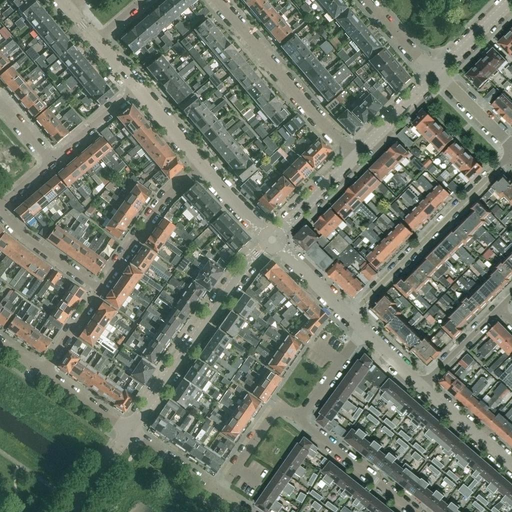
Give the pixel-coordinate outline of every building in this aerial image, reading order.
[(9,0),(16,8),(26,0),(9,0)] [(29,0),(18,10),(26,19),(40,8),(37,4),(37,2),(35,0),(29,0)] [(189,7),(182,0),(168,0),(168,1),(180,15),(186,10),(189,7)] [(182,0),(189,7),(192,11),(195,8),(192,4),(196,0),(182,0)] [(256,0),(248,7),(251,10),(250,11),(255,17),(270,4),(266,0),(256,0)] [(335,0),(315,0),(316,0),(324,10),(335,0)] [(342,0),(335,0),(324,10),(322,12),(330,22),(346,8),(345,6),(346,5),(342,0)] [(168,1),(159,9),(171,23),(180,15),(168,1)] [(270,4),(255,17),(260,23),(261,22),(264,25),(276,15),(280,12),(284,8),(282,9),(279,5),(274,9),(270,4)] [(209,12),(205,7),(196,15),(196,16),(199,19),(200,20),(209,12)] [(2,15),(5,19),(13,11),(10,8),(2,15)] [(40,8),(26,19),(34,28),(49,16),(45,12),(43,12),(40,8)] [(171,23),(159,9),(158,8),(149,16),(162,31),(171,23)] [(349,10),(348,9),(335,20),(341,27),(343,30),(357,19),(353,14),(353,13),(350,9),(349,10)] [(276,15),(264,25),(266,28),(265,29),(270,35),(284,23),(276,15)] [(36,38),(30,43),(24,48),(27,51),(29,49),(38,41),(41,39),(56,26),(52,22),(53,21),(49,16),(34,28),(40,35),(36,38)] [(162,31),(149,16),(149,17),(140,24),(152,39),(162,31)] [(196,16),(187,24),(191,28),(200,20),(199,19),(196,16)] [(317,16),(310,23),(313,27),(320,21),(317,16)] [(292,26),(295,30),(305,21),(303,17),(292,26)] [(211,24),(208,19),(195,30),(202,40),(216,28),(212,23),(211,24)] [(360,23),(357,19),(343,30),(346,33),(351,39),(352,40),(365,29),(364,27),(365,27),(361,23),(360,23)] [(22,22),(17,27),(20,30),(25,26),(22,22)] [(284,23),(270,35),(275,41),(276,40),(279,43),(291,33),(284,23)] [(152,39),(140,24),(135,29),(134,29),(131,32),(143,46),(143,47),(152,39)] [(59,31),(56,26),(41,39),(50,48),(65,35),(61,31),(59,31)] [(0,32),(6,40),(11,36),(4,27),(0,30),(0,32)] [(220,33),(216,28),(202,40),(210,48),(223,37),(219,33),(220,33)] [(366,30),(365,29),(352,40),(360,50),(374,39),(370,35),(371,33),(367,29),(366,30)] [(323,30),(319,34),(325,40),(329,37),(323,30)] [(167,31),(164,34),(169,39),(172,36),(167,31)] [(143,46),(131,32),(127,35),(122,40),(133,54),(138,50),(146,59),(141,63),(145,68),(154,60),(150,55),(143,47),(143,46)] [(295,36),(282,47),(281,47),(289,57),(312,37),(309,34),(304,38),(300,42),(295,36)] [(312,37),(289,57),(297,66),(310,54),(306,48),(319,37),(316,34),(312,37)] [(65,35),(50,48),(55,54),(40,67),(43,70),(58,58),(73,47),(68,41),(68,39),(65,35)] [(501,40),(498,44),(511,58),(511,57),(511,39),(507,35),(506,35),(504,36),(502,38),(501,40)] [(223,37),(210,48),(217,57),(231,45),(227,40),(226,41),(223,37)] [(188,52),(193,48),(193,47),(185,39),(180,43),(188,52)] [(361,50),(354,56),(349,60),(352,63),(364,53),(369,59),(381,48),(381,47),(382,46),(378,42),(377,43),(374,39),(360,50),(361,50)] [(0,57),(16,45),(12,41),(0,50),(0,57)] [(18,47),(16,45),(0,57),(0,71),(9,64),(5,59),(11,54),(11,53),(18,47)] [(235,50),(231,45),(217,57),(225,66),(238,55),(234,51),(235,50)] [(58,58),(59,60),(51,67),(54,70),(59,66),(62,63),(68,69),(83,56),(79,52),(77,52),(73,47),(58,58)] [(200,56),(193,48),(188,52),(195,61),(199,57),(200,56)] [(392,59),(384,49),(368,63),(377,73),(392,59)] [(492,49),(483,59),(497,73),(498,72),(497,71),(501,66),(505,70),(506,70),(511,75),(511,65),(509,68),(507,65),(507,64),(492,49)] [(154,60),(158,57),(159,56),(155,51),(150,55),(154,60)] [(310,54),(297,66),(304,75),(318,63),(310,54)] [(350,59),(346,54),(341,58),(345,63),(350,59)] [(0,78),(6,85),(18,75),(14,70),(24,62),(23,62),(28,58),(25,55),(0,76),(0,78)] [(241,59),(238,55),(225,66),(232,75),(246,63),(242,58),(241,59)] [(70,78),(64,83),(67,86),(90,67),(86,62),(86,60),(83,56),(68,69),(73,76),(70,78)] [(161,56),(147,68),(151,73),(150,74),(154,79),(169,66),(161,56)] [(207,66),(199,57),(195,61),(203,69),(207,66)] [(392,59),(377,73),(373,76),(378,82),(377,83),(377,84),(373,87),(372,86),(367,90),(371,94),(401,69),(392,59)] [(497,73),(483,59),(474,67),(488,80),(492,75),(494,76),(497,73)] [(331,78),(326,72),(312,84),(320,93),(348,70),(345,66),(340,60),(337,63),(340,66),(338,68),(340,70),(331,78)] [(180,72),(189,64),(186,61),(177,69),(180,72)] [(177,75),(163,87),(166,91),(165,92),(169,97),(184,84),(183,84),(186,82),(181,77),(195,65),(192,62),(189,65),(189,64),(180,72),(177,75)] [(246,63),(232,75),(239,83),(252,72),(249,68),(250,67),(246,63)] [(318,63),(304,75),(312,84),(326,72),(318,63)] [(169,66),(154,79),(158,83),(159,83),(163,87),(177,75),(169,66)] [(207,66),(203,69),(210,78),(214,74),(207,66)] [(219,80),(229,73),(224,66),(214,74),(219,80)] [(18,75),(6,85),(13,94),(41,70),(38,67),(22,80),(18,75)] [(67,86),(64,88),(59,92),(62,96),(78,82),(84,88),(99,75),(95,71),(93,71),(90,67),(67,86)] [(488,80),(474,67),(465,76),(479,90),(489,81),(488,80)] [(367,79),(362,73),(363,72),(360,69),(355,73),(363,82),(367,79)] [(410,80),(401,69),(371,94),(383,106),(388,102),(380,94),(385,90),(391,97),(403,86),(403,85),(410,80)] [(41,70),(13,94),(20,102),(32,91),(28,87),(44,73),(41,70)] [(348,70),(320,93),(328,102),(342,90),(338,86),(348,77),(352,81),(354,78),(354,77),(352,74),(348,70)] [(256,76),(252,72),(239,83),(247,92),(261,80),(257,76),(256,76)] [(99,75),(84,88),(92,97),(106,85),(102,81),(102,79),(99,75)] [(353,81),(364,93),(367,90),(357,78),(353,81)] [(264,85),(261,80),(247,92),(254,101),(267,90),(263,85),(264,85)] [(501,87),(504,90),(510,85),(506,81),(501,87)] [(32,91),(20,102),(27,110),(39,99),(53,87),(49,83),(35,95),(32,91)] [(201,86),(198,83),(192,87),(195,91),(201,86)] [(59,92),(64,88),(60,84),(56,88),(59,92)] [(184,84),(169,97),(173,101),(175,101),(178,105),(192,94),(184,84)] [(92,97),(89,100),(83,105),(86,108),(95,100),(100,107),(114,95),(113,94),(113,92),(111,90),(109,89),(106,85),(92,97)] [(58,93),(53,87),(39,99),(27,110),(34,118),(46,108),(44,105),(58,93)] [(487,104),(488,103),(499,92),(496,89),(495,90),(493,88),(482,99),(487,104)] [(267,90),(254,101),(262,110),(275,98),(271,93),(271,94),(267,90)] [(511,102),(503,94),(491,106),(490,107),(499,116),(511,104),(511,103),(511,102)] [(186,116),(201,104),(193,95),(179,107),(186,116)] [(378,109),(381,106),(370,95),(367,98),(363,95),(357,101),(373,117),(379,111),(378,109)] [(63,96),(58,100),(35,120),(42,128),(55,117),(52,113),(62,104),(66,108),(70,104),(63,96)] [(233,104),(237,100),(233,96),(228,99),(233,104)] [(280,103),(275,98),(262,110),(269,118),(282,107),(279,103),(280,103)] [(325,107),(329,113),(339,104),(335,99),(325,107)] [(210,113),(209,113),(195,125),(203,134),(217,122),(212,116),(227,104),(224,101),(222,102),(213,110),(210,113)] [(373,117),(357,101),(352,107),(355,110),(352,113),(363,124),(366,121),(367,122),(373,117)] [(201,104),(186,116),(187,117),(188,116),(195,125),(209,113),(202,104),(201,104)] [(511,104),(499,116),(508,125),(511,120),(511,104)] [(126,127),(139,115),(132,106),(118,118),(126,127)] [(282,107),(269,118),(277,127),(290,116),(289,115),(290,115),(286,110),(285,111),(282,107)] [(55,117),(42,128),(49,136),(71,118),(76,113),(73,110),(68,114),(59,122),(55,117)] [(353,137),(363,127),(347,110),(337,120),(352,135),(353,137)] [(418,119),(412,125),(421,134),(434,122),(422,110),(416,116),(418,117),(417,118),(418,119)] [(71,118),(49,136),(56,144),(69,134),(64,129),(73,122),(77,126),(83,122),(76,113),(71,118)] [(247,122),(252,118),(248,113),(243,117),(247,122)] [(139,115),(126,127),(121,131),(128,139),(147,124),(139,115)] [(297,115),(292,119),(284,126),(289,131),(288,132),(291,136),(292,135),(305,124),(297,115)] [(226,132),(211,144),(220,154),(234,142),(230,137),(244,124),(243,122),(239,122),(239,121),(226,132)] [(217,122),(203,134),(211,144),(226,132),(225,131),(217,122)] [(434,122),(421,134),(430,143),(442,130),(434,122)] [(154,132),(147,124),(128,139),(135,148),(154,132)] [(262,139),(267,135),(259,126),(255,130),(262,139)] [(408,129),(405,127),(395,136),(407,148),(412,143),(403,134),(408,129)] [(106,128),(100,133),(107,142),(113,137),(106,128)] [(245,132),(251,139),(255,137),(249,130),(245,132)] [(442,130),(430,143),(439,152),(452,140),(442,130)] [(154,132),(135,148),(128,154),(131,158),(143,148),(147,152),(161,141),(154,132)] [(113,137),(107,142),(110,145),(116,140),(120,137),(117,134),(113,137)] [(262,142),(265,146),(271,141),(267,137),(262,142)] [(112,150),(101,138),(94,144),(117,171),(120,168),(108,153),(112,150)] [(311,148),(311,147),(302,139),(298,143),(307,152),(302,156),(314,169),(315,168),(316,168),(319,165),(319,164),(323,160),(311,148)] [(319,139),(311,147),(311,148),(323,160),(327,156),(328,156),(331,153),(331,152),(331,151),(319,139)] [(258,140),(254,143),(261,151),(264,148),(258,140)] [(169,150),(161,141),(147,152),(155,161),(169,150)] [(234,142),(220,154),(227,163),(242,151),(244,149),(241,146),(239,148),(234,142)] [(464,151),(454,142),(443,154),(452,163),(464,151)] [(396,143),(387,152),(399,163),(408,154),(396,143)] [(117,171),(94,144),(86,150),(97,163),(101,159),(105,165),(106,164),(113,174),(117,171)] [(123,153),(119,147),(115,150),(120,156),(123,153)] [(284,159),(285,159),(288,156),(280,148),(277,152),(284,159)] [(97,163),(86,150),(79,156),(97,177),(100,174),(93,166),(97,163)] [(155,161),(151,164),(144,170),(142,171),(146,175),(158,164),(162,170),(176,158),(169,150),(155,161)] [(242,151),(227,163),(235,172),(234,173),(235,172),(249,161),(250,160),(242,151)] [(472,160),(464,151),(452,163),(461,172),(473,160),(472,160)] [(383,156),(378,161),(390,172),(399,163),(387,152),(386,153),(385,153),(382,155),(383,156)] [(312,170),(300,158),(297,155),(296,155),(294,155),(291,158),(291,160),(291,162),(289,164),(290,165),(304,179),(308,174),(309,175),(312,172),(312,171),(312,170)] [(97,177),(79,156),(72,163),(83,175),(86,172),(99,186),(102,183),(101,182),(97,177)] [(162,170),(169,179),(184,167),(176,158),(162,170)] [(425,169),(421,165),(414,158),(410,162),(421,173),(425,169)] [(425,169),(431,164),(432,163),(427,158),(421,165),(425,169)] [(473,160),(461,172),(460,172),(469,181),(482,169),(473,160)] [(144,170),(151,164),(148,161),(141,167),(144,170)] [(257,170),(249,161),(235,172),(234,173),(242,182),(257,170)] [(265,172),(271,166),(266,161),(260,167),(265,172)] [(371,168),(369,170),(381,181),(390,172),(378,161),(374,165),(373,164),(371,167),(371,168)] [(72,163),(65,169),(87,196),(91,193),(79,178),(83,175),(72,163)] [(431,164),(425,169),(431,175),(437,170),(431,164)] [(304,179),(290,165),(284,170),(286,172),(282,175),(295,188),(296,187),(297,187),(300,184),(300,183),(304,179)] [(87,196),(65,169),(57,175),(67,187),(72,184),(86,201),(89,199),(86,196),(87,196)] [(390,193),(368,171),(364,175),(363,174),(358,179),(372,192),(376,187),(379,190),(386,197),(390,193)] [(393,176),(400,183),(403,185),(407,182),(397,172),(393,176)] [(418,179),(420,180),(442,203),(449,196),(438,184),(434,188),(421,175),(418,179)] [(443,182),(444,180),(440,175),(436,179),(445,188),(447,186),(443,182)] [(102,183),(104,186),(112,180),(108,176),(101,182),(102,183)] [(400,183),(393,176),(390,179),(397,186),(400,183)] [(511,184),(511,185),(503,176),(488,191),(492,195),(494,192),(500,198),(502,196),(511,184)] [(48,182),(48,183),(47,184),(58,196),(66,189),(56,177),(52,180),(50,180),(48,182)] [(282,177),(274,186),(285,198),(289,194),(291,194),(293,192),(293,190),(294,189),(282,177)] [(277,206),(265,194),(249,179),(240,188),(251,199),(252,199),(256,203),(267,215),(277,206)] [(358,179),(349,188),(349,189),(362,202),(363,201),(372,192),(358,179)] [(442,203),(420,180),(417,183),(428,194),(424,198),(435,210),(442,203)] [(196,183),(195,184),(180,198),(186,203),(183,205),(187,209),(204,192),(197,184),(196,183)] [(42,187),(42,188),(39,191),(49,204),(50,204),(53,207),(52,208),(57,213),(60,210),(52,201),(58,196),(47,184),(46,184),(45,184),(42,187)] [(137,184),(131,193),(143,203),(144,203),(151,194),(137,184)] [(155,195),(159,190),(151,184),(148,188),(149,189),(148,189),(155,195)] [(511,184),(502,196),(511,205),(511,203),(511,202),(511,203),(511,202),(511,184)] [(285,198),(274,186),(265,194),(277,206),(278,205),(279,206),(282,203),(281,201),(285,198)] [(361,203),(362,202),(349,189),(339,199),(352,212),(355,214),(359,210),(367,217),(371,213),(361,203)] [(420,202),(417,199),(417,198),(408,189),(404,193),(428,217),(435,210),(424,198),(420,202)] [(49,204),(39,191),(31,198),(42,211),(46,207),(49,210),(52,208),(53,207),(50,204),(49,204)] [(204,192),(187,209),(186,209),(193,217),(191,219),(192,220),(195,217),(213,201),(204,192)] [(143,203),(131,193),(124,202),(137,211),(143,203)] [(428,217),(404,193),(400,197),(410,206),(411,205),(414,208),(410,212),(421,224),(428,217)] [(119,204),(122,200),(114,194),(111,198),(119,204)] [(31,198),(23,204),(34,217),(43,228),(47,232),(49,229),(45,223),(43,223),(41,220),(42,219),(42,217),(41,215),(38,214),(42,211),(31,198)] [(73,209),(80,214),(84,210),(74,198),(68,203),(73,209)] [(352,212),(339,199),(334,203),(335,204),(332,208),(344,220),(352,212)] [(221,210),(213,201),(195,217),(204,226),(221,210)] [(137,211),(124,202),(118,211),(118,210),(117,211),(131,221),(137,211)] [(376,215),(379,211),(370,202),(367,205),(376,215)] [(495,219),(477,202),(470,209),(473,212),(484,223),(492,232),(496,228),(491,223),(495,219)] [(511,209),(510,211),(510,212),(501,222),(504,225),(510,219),(511,217),(511,202),(511,203),(511,202),(511,209)] [(401,212),(397,208),(398,207),(394,203),(390,207),(414,231),(421,224),(410,212),(406,216),(401,212)] [(15,210),(15,211),(14,212),(25,225),(34,217),(23,204),(20,207),(19,207),(15,210)] [(497,218),(500,214),(503,212),(496,205),(490,211),(497,218)] [(91,206),(87,211),(92,215),(96,209),(91,206)] [(67,213),(76,220),(80,214),(73,209),(67,213)] [(342,222),(330,210),(329,210),(328,209),(321,217),(334,230),(349,245),(352,242),(337,227),(342,222)] [(131,221),(117,211),(111,220),(124,229),(131,221)] [(473,212),(466,219),(490,243),(494,240),(480,226),(484,223),(473,212)] [(60,217),(57,213),(51,218),(54,222),(60,217)] [(173,217),(167,213),(164,217),(173,223),(175,220),(172,218),(173,217)] [(232,221),(224,213),(208,227),(217,236),(232,221)] [(376,218),(371,213),(367,217),(372,222),(376,218)] [(382,214),(380,217),(404,241),(411,234),(400,223),(396,228),(382,214)] [(315,228),(312,231),(319,238),(322,235),(325,238),(334,230),(321,217),(313,224),(314,226),(313,227),(315,228)] [(404,241),(380,217),(377,220),(390,233),(386,237),(397,248),(404,241)] [(163,219),(157,227),(169,236),(172,232),(179,236),(179,237),(186,242),(183,246),(188,250),(193,244),(190,242),(183,233),(181,232),(175,227),(163,219)] [(351,227),(354,225),(352,224),(353,223),(349,219),(345,222),(350,226),(351,227)] [(466,219),(459,225),(470,237),(470,236),(474,233),(487,246),(490,243),(466,219)] [(124,229),(111,220),(104,229),(118,239),(125,230),(124,229)] [(232,221),(217,236),(225,245),(227,243),(241,230),(232,221)] [(74,232),(69,229),(57,247),(65,253),(84,226),(80,223),(74,232)] [(371,223),(364,230),(368,234),(390,255),(397,248),(386,237),(382,242),(376,236),(377,236),(372,230),(375,227),(371,223)] [(178,224),(175,227),(181,232),(184,228),(178,224)] [(459,225),(453,232),(464,243),(468,247),(475,241),(470,236),(470,237),(459,225)] [(88,228),(84,226),(65,253),(73,258),(85,241),(81,238),(88,228)] [(312,231),(307,226),(306,226),(305,227),(292,240),(304,251),(304,252),(305,253),(334,281),(346,269),(349,266),(359,256),(349,245),(334,230),(325,238),(322,235),(319,238),(312,231)] [(66,227),(63,232),(56,227),(47,240),(57,247),(69,229),(66,227)] [(169,236),(157,227),(151,236),(150,236),(163,245),(170,250),(179,256),(181,252),(166,241),(169,236)] [(47,232),(43,228),(40,233),(37,230),(36,232),(43,237),(47,232)] [(184,228),(181,232),(183,233),(190,242),(197,235),(193,230),(189,233),(184,228)] [(227,243),(225,245),(220,250),(223,254),(226,251),(227,252),(229,249),(235,255),(250,240),(241,230),(227,243)] [(364,230),(361,234),(371,244),(368,247),(369,248),(383,262),(390,255),(368,234),(364,230)] [(452,231),(445,238),(471,264),(471,263),(472,263),(473,261),(474,260),(460,246),(464,243),(453,232),(452,231)] [(2,252),(12,240),(4,234),(0,239),(0,255),(2,252)] [(150,236),(144,244),(167,261),(170,257),(160,249),(163,245),(150,236)] [(85,241),(73,258),(81,264),(98,239),(95,237),(90,245),(85,241)] [(99,237),(98,239),(81,264),(89,270),(98,257),(94,254),(104,240),(99,237)] [(362,241),(359,238),(352,245),(355,248),(362,241)] [(471,264),(445,238),(438,245),(450,257),(453,253),(467,267),(471,264)] [(511,251),(503,243),(499,239),(495,242),(497,244),(511,258),(511,251)] [(12,240),(2,252),(7,256),(3,261),(2,260),(0,263),(0,266),(2,268),(20,245),(12,240)] [(511,258),(497,244),(495,242),(489,249),(491,251),(493,249),(492,249),(494,247),(506,259),(503,262),(502,263),(511,272),(511,258)] [(2,268),(0,270),(0,277),(7,268),(8,269),(14,261),(18,264),(27,251),(20,245),(2,268)] [(450,257),(438,245),(431,252),(448,269),(452,274),(456,270),(446,261),(450,257)] [(156,256),(143,246),(137,255),(165,275),(169,278),(172,275),(152,261),(156,256)] [(365,251),(363,249),(359,253),(376,269),(383,262),(369,248),(365,251)] [(491,251),(489,249),(482,256),(485,259),(492,252),(491,251)] [(8,278),(5,281),(13,288),(19,280),(35,257),(27,251),(18,264),(23,268),(14,280),(8,278)] [(101,252),(98,257),(89,270),(97,276),(106,263),(102,260),(105,255),(101,252)] [(214,256),(213,256),(208,252),(205,256),(224,270),(227,265),(220,259),(220,260),(214,256)] [(448,269),(431,252),(423,259),(425,260),(436,271),(441,276),(448,269)] [(209,261),(205,267),(200,264),(199,264),(186,254),(184,258),(202,271),(216,281),(223,271),(209,261)] [(165,275),(137,255),(130,263),(143,273),(147,268),(167,282),(169,278),(165,275)] [(19,280),(13,288),(18,291),(27,279),(26,278),(30,273),(34,276),(43,263),(35,257),(19,280)] [(425,260),(418,267),(430,279),(429,278),(432,274),(447,289),(450,285),(441,276),(436,271),(425,260)] [(479,260),(475,263),(488,276),(501,288),(508,281),(507,280),(496,269),(492,273),(479,260)] [(271,261),(260,272),(262,274),(258,279),(260,280),(258,282),(258,283),(255,286),(258,289),(279,269),(271,261)] [(362,271),(368,264),(365,261),(358,267),(362,271)] [(473,261),(472,263),(473,265),(472,266),(486,281),(482,284),(494,295),(501,288),(488,276),(475,263),(473,261)] [(511,272),(502,263),(503,262),(501,261),(494,268),(496,269),(507,280),(511,274),(511,272)] [(43,263),(34,276),(38,279),(26,297),(29,299),(35,292),(45,278),(51,269),(43,263)] [(355,278),(343,290),(352,299),(377,274),(368,264),(362,271),(359,274),(361,276),(357,280),(355,278)] [(106,265),(102,273),(107,275),(111,268),(106,265)] [(162,289),(129,265),(123,274),(137,284),(140,279),(159,292),(162,289)] [(358,275),(349,266),(346,269),(334,281),(335,281),(343,290),(355,278),(358,275)] [(430,279),(418,267),(411,274),(436,299),(440,296),(426,283),(430,279)] [(258,289),(255,293),(251,297),(255,300),(259,296),(258,296),(270,283),(275,287),(286,276),(279,269),(258,289)] [(61,275),(54,271),(48,280),(54,285),(55,283),(80,301),(86,292),(73,283),(69,288),(61,282),(60,283),(57,280),(61,275)] [(216,281),(202,271),(195,281),(209,291),(216,281)] [(123,274),(117,283),(148,304),(151,301),(133,288),(137,284),(123,274)] [(411,274),(404,281),(416,293),(420,289),(425,294),(424,295),(432,304),(436,299),(411,274)] [(278,291),(270,300),(263,306),(266,309),(273,303),(293,282),(286,276),(275,287),(278,291)] [(465,281),(461,277),(458,281),(472,295),(469,298),(468,298),(478,308),(478,309),(479,310),(487,302),(465,281)] [(401,278),(394,285),(406,298),(410,293),(415,298),(415,299),(426,310),(430,306),(416,293),(404,281),(401,278)] [(468,278),(465,281),(487,302),(494,295),(482,284),(478,288),(468,278)] [(174,281),(171,279),(168,282),(182,293),(179,297),(193,307),(199,299),(182,286),(177,283),(174,281)] [(54,285),(48,280),(46,283),(49,285),(49,286),(64,296),(61,300),(74,309),(80,301),(55,283),(54,285)] [(182,281),(177,283),(182,286),(199,299),(201,296),(202,296),(206,291),(191,281),(188,285),(182,281)] [(273,303),(266,309),(265,310),(269,314),(275,308),(275,307),(285,297),(288,301),(300,289),(293,282),(273,303)] [(148,304),(117,283),(111,291),(124,300),(128,296),(145,308),(148,304)] [(443,287),(442,288),(438,284),(437,286),(443,292),(446,290),(443,287)] [(37,295),(41,298),(47,290),(43,287),(37,295)] [(376,304),(370,310),(379,319),(401,297),(392,287),(376,303),(375,303),(375,304),(376,304)] [(255,293),(248,288),(245,293),(251,297),(255,293)] [(300,289),(288,301),(293,305),(282,316),(285,319),(307,297),(300,289)] [(0,303),(0,311),(11,297),(10,297),(14,292),(12,291),(10,291),(7,294),(0,303)] [(124,300),(111,291),(104,300),(129,317),(132,313),(121,306),(124,300)] [(160,295),(159,295),(187,315),(193,307),(179,297),(176,301),(162,291),(160,295)] [(18,295),(14,292),(10,297),(11,297),(0,311),(0,325),(3,327),(12,314),(9,311),(13,305),(12,304),(18,295)] [(468,298),(469,298),(463,292),(456,299),(461,304),(472,315),(478,309),(478,308),(468,298)] [(444,294),(441,298),(465,322),(472,315),(461,304),(458,307),(444,294)] [(187,315),(159,295),(157,298),(172,309),(168,313),(182,323),(187,315)] [(244,295),(238,302),(258,317),(261,314),(253,308),(256,303),(244,295)] [(49,299),(47,302),(52,305),(69,317),(74,309),(61,300),(56,296),(52,301),(49,299)] [(307,297),(285,319),(280,324),(284,328),(286,327),(289,324),(287,322),(299,311),(302,315),(314,303),(307,297)] [(401,297),(379,319),(387,326),(384,328),(385,328),(397,315),(398,316),(400,313),(396,309),(401,304),(405,308),(409,304),(401,297)] [(465,322),(441,298),(438,301),(451,314),(447,318),(458,329),(465,322)] [(52,305),(47,302),(43,299),(40,302),(53,311),(50,316),(54,319),(63,325),(69,317),(52,305)] [(117,311),(103,302),(97,311),(128,332),(130,329),(113,317),(117,311)] [(258,317),(238,302),(232,311),(245,320),(248,315),(266,328),(269,325),(266,323),(258,317)] [(314,303),(302,315),(306,319),(291,334),(294,336),(321,310),(314,303)] [(15,317),(6,330),(12,334),(13,333),(16,335),(35,308),(31,306),(21,320),(15,317)] [(149,306),(147,310),(146,310),(152,314),(154,316),(176,331),(182,323),(168,313),(165,318),(149,306)] [(39,311),(35,308),(16,335),(20,337),(19,339),(24,342),(34,329),(29,326),(39,311)] [(444,314),(439,309),(435,313),(445,323),(441,327),(453,339),(461,331),(458,329),(447,318),(444,314)] [(152,314),(146,310),(141,319),(142,320),(144,322),(149,315),(151,316),(152,314)] [(328,317),(321,310),(294,336),(306,344),(317,329),(328,317)] [(128,332),(97,311),(98,312),(95,317),(93,317),(91,320),(104,329),(108,324),(125,336),(128,332)] [(231,312),(225,320),(258,344),(261,340),(242,327),(245,322),(231,312)] [(406,324),(395,335),(402,343),(413,331),(410,327),(414,323),(415,323),(419,320),(418,319),(421,316),(417,313),(414,316),(406,324)] [(397,315),(385,328),(389,332),(390,331),(395,335),(406,324),(398,316),(397,315)] [(435,321),(429,315),(425,319),(431,325),(435,321)] [(34,329),(24,342),(30,346),(31,345),(34,347),(54,319),(50,316),(39,333),(34,329)] [(176,331),(154,316),(152,319),(160,325),(156,330),(170,339),(176,331)] [(266,323),(269,325),(271,326),(274,320),(271,317),(266,323)] [(54,319),(34,347),(37,350),(37,351),(43,355),(52,341),(46,338),(54,327),(59,331),(63,325),(54,319)] [(85,329),(111,347),(113,344),(105,338),(109,332),(104,329),(91,320),(89,323),(89,325),(86,329),(85,329)] [(144,322),(142,320),(139,323),(154,334),(151,338),(164,347),(170,339),(156,330),(144,322)] [(225,320),(219,329),(233,339),(237,334),(255,348),(258,344),(225,320)] [(497,323),(487,334),(491,338),(486,343),(486,342),(477,351),(481,354),(505,330),(497,323)] [(269,328),(267,331),(296,351),(298,349),(299,349),(301,346),(301,345),(301,344),(288,334),(285,339),(269,328)] [(85,329),(78,338),(92,347),(96,342),(109,351),(111,347),(85,329)] [(245,350),(218,330),(212,339),(225,349),(228,343),(243,354),(245,350)] [(422,340),(410,353),(412,351),(419,358),(444,333),(441,330),(429,342),(424,337),(422,340)] [(511,337),(505,330),(481,354),(484,358),(498,344),(501,348),(511,337)] [(296,351),(267,331),(264,335),(280,346),(277,350),(291,360),(294,355),(293,355),(296,351)] [(422,340),(413,331),(402,343),(407,347),(406,348),(410,352),(409,352),(409,353),(410,353),(422,340)] [(148,342),(144,340),(134,332),(131,336),(141,343),(158,356),(164,347),(151,338),(148,342)] [(444,333),(419,358),(426,365),(432,360),(433,360),(433,359),(440,353),(436,348),(442,342),(446,346),(452,341),(444,333)] [(511,337),(501,348),(506,352),(500,357),(501,358),(496,362),(499,365),(511,351),(511,337)] [(225,349),(212,339),(205,349),(218,358),(222,352),(229,357),(231,353),(225,349)] [(77,340),(73,346),(77,349),(81,343),(77,340)] [(158,356),(141,343),(139,347),(143,349),(140,354),(154,364),(157,359),(156,358),(158,356)] [(259,345),(257,347),(285,367),(287,364),(288,365),(291,360),(277,350),(274,355),(259,345)] [(285,367),(257,347),(254,351),(269,361),(266,366),(279,375),(279,374),(281,374),(283,371),(282,370),(285,367)] [(218,358),(205,349),(198,358),(211,367),(215,362),(231,372),(229,375),(232,377),(237,371),(232,367),(218,358)] [(79,357),(70,350),(58,367),(68,374),(69,373),(68,372),(78,359),(79,357)] [(120,351),(117,354),(149,377),(155,368),(142,359),(139,364),(120,351)] [(149,377),(117,354),(115,358),(134,371),(130,376),(143,385),(149,377)] [(452,376),(448,373),(439,383),(447,390),(470,364),(469,364),(473,361),(466,354),(461,360),(464,363),(462,367),(461,366),(452,376)] [(377,389),(387,378),(371,363),(372,362),(364,355),(361,357),(361,356),(351,370),(366,381),(377,389)] [(501,365),(495,371),(493,373),(502,382),(511,370),(511,355),(510,358),(511,359),(511,363),(501,375),(500,373),(504,368),(501,365)] [(87,366),(78,379),(87,385),(96,372),(101,364),(105,359),(102,357),(93,370),(87,366)] [(243,362),(238,358),(232,367),(237,371),(243,362)] [(69,373),(68,374),(69,373),(78,379),(87,366),(78,359),(68,372),(69,373)] [(217,374),(197,360),(191,369),(205,379),(211,383),(217,374)] [(473,367),(470,364),(447,390),(455,397),(465,387),(460,382),(473,367)] [(276,387),(281,379),(264,367),(261,372),(253,366),(251,370),(259,376),(276,387)] [(191,369),(184,378),(199,389),(205,379),(191,369)] [(351,370),(345,378),(363,392),(367,395),(371,398),(373,395),(368,391),(367,392),(365,390),(367,388),(363,385),(366,381),(351,370)] [(511,370),(502,382),(505,384),(511,377),(511,376),(511,370)] [(106,378),(96,372),(87,385),(96,392),(106,378)] [(241,375),(238,373),(232,381),(236,383),(241,375)] [(119,378),(115,385),(106,398),(115,405),(125,391),(122,389),(122,388),(120,387),(122,384),(120,383),(122,380),(124,382),(127,377),(123,374),(119,378)] [(276,387),(259,376),(256,380),(248,374),(245,378),(247,379),(270,396),(276,387)] [(106,378),(96,392),(106,398),(115,385),(106,378)] [(228,387),(230,383),(224,378),(221,382),(228,387)] [(345,378),(338,387),(350,395),(353,390),(361,396),(363,392),(345,378)] [(270,396),(247,379),(244,383),(255,390),(252,394),(265,403),(270,396)] [(389,379),(380,390),(378,391),(382,395),(380,398),(383,401),(396,386),(389,379)] [(465,387),(455,397),(463,404),(478,388),(483,382),(479,379),(469,391),(465,387)] [(139,392),(142,387),(133,380),(129,385),(139,392)] [(198,390),(183,380),(177,389),(199,405),(201,401),(194,397),(198,390)] [(486,385),(483,382),(478,388),(463,404),(471,411),(479,403),(473,399),(486,385)] [(403,392),(396,386),(383,401),(386,404),(389,401),(393,404),(403,392)] [(259,405),(260,402),(237,387),(235,390),(241,394),(238,398),(242,401),(256,411),(259,407),(259,405)] [(338,387),(332,395),(354,412),(357,408),(346,401),(350,395),(338,387)] [(177,389),(170,399),(185,409),(190,403),(197,408),(199,405),(177,389)] [(115,405),(115,406),(124,412),(136,396),(132,393),(130,395),(125,391),(115,405)] [(211,397),(218,401),(222,395),(215,391),(211,397)] [(403,392),(393,404),(397,408),(394,411),(398,414),(411,399),(403,392)] [(479,403),(471,411),(480,419),(499,397),(500,395),(497,392),(494,395),(494,394),(485,405),(481,401),(479,403)] [(354,412),(332,395),(326,404),(338,412),(341,408),(348,413),(351,410),(354,412)] [(502,399),(499,397),(480,419),(488,426),(495,417),(490,413),(502,399)] [(249,419),(226,402),(222,399),(219,403),(234,413),(231,417),(245,427),(248,422),(248,421),(249,419)] [(229,399),(226,402),(249,419),(251,416),(253,415),(256,411),(242,401),(239,406),(229,399)] [(418,405),(411,399),(398,414),(401,417),(405,412),(409,415),(418,405)] [(169,400),(166,406),(170,409),(175,413),(179,407),(169,400)] [(326,404),(320,412),(337,425),(338,424),(332,420),(338,412),(326,404)] [(418,405),(409,415),(408,417),(411,420),(409,423),(412,426),(425,411),(418,405)] [(495,417),(488,426),(496,433),(511,414),(511,407),(503,418),(498,414),(495,418),(495,417)] [(163,418),(167,412),(163,409),(152,425),(151,427),(154,429),(153,431),(160,436),(169,422),(163,418)] [(245,427),(231,417),(228,421),(213,411),(211,415),(215,418),(238,434),(240,432),(242,431),(245,427)] [(425,411),(412,426),(416,429),(418,426),(422,430),(424,428),(433,418),(425,411)] [(337,425),(320,412),(319,413),(321,415),(316,422),(329,432),(333,427),(335,429),(337,425)] [(511,414),(496,433),(504,440),(511,430),(511,425),(510,424),(511,422),(511,414)] [(215,418),(211,415),(209,419),(223,428),(220,433),(233,442),(233,441),(235,441),(237,438),(237,436),(238,434),(215,418)] [(187,417),(184,422),(170,442),(180,449),(189,435),(183,431),(191,419),(187,417)] [(433,418),(424,428),(428,431),(423,436),(427,439),(440,424),(433,418)] [(175,426),(169,422),(160,436),(170,442),(184,422),(180,419),(175,426)] [(448,430),(440,424),(427,439),(430,442),(433,439),(437,442),(448,430)] [(210,427),(199,442),(191,454),(193,456),(192,458),(199,463),(209,449),(202,445),(213,429),(210,427)] [(352,430),(343,440),(351,446),(363,430),(360,428),(356,433),(352,430)] [(367,433),(363,430),(351,446),(359,452),(367,442),(363,439),(367,433)] [(457,438),(449,432),(439,444),(444,449),(442,452),(444,454),(457,438)] [(189,435),(180,449),(186,453),(187,452),(191,454),(199,442),(189,435)] [(313,458),(317,453),(315,451),(317,449),(304,438),(299,445),(297,444),(295,447),(307,455),(307,454),(313,458)] [(464,445),(457,438),(444,454),(448,457),(453,452),(456,455),(464,445)] [(227,440),(223,445),(207,468),(216,474),(225,460),(220,457),(230,442),(227,440)] [(371,445),(367,442),(359,452),(366,458),(379,442),(375,440),(371,445)] [(417,450),(420,447),(423,444),(418,440),(412,446),(417,450)] [(209,449),(199,463),(207,468),(223,445),(219,442),(213,452),(209,449)] [(379,442),(366,458),(374,464),(382,454),(378,450),(382,445),(379,442)] [(456,455),(457,456),(455,458),(459,461),(456,464),(459,466),(472,451),(464,445),(456,455)] [(307,455),(295,447),(288,457),(300,465),(307,455)] [(382,454),(374,464),(381,470),(394,454),(390,451),(386,457),(382,454)] [(472,451),(459,466),(463,470),(467,465),(471,468),(479,458),(472,451)] [(394,454),(381,470),(389,476),(397,466),(393,463),(397,457),(394,454)] [(288,457),(282,466),(293,475),(294,474),(301,479),(302,478),(306,471),(299,466),(300,465),(288,457)] [(475,471),(471,477),(474,479),(487,464),(479,458),(471,468),(475,471)] [(443,466),(437,461),(434,465),(440,469),(443,466)] [(337,468),(329,462),(321,472),(326,476),(321,481),(325,484),(337,468)] [(397,466),(389,476),(396,482),(409,466),(405,463),(401,469),(397,466)] [(474,479),(471,482),(461,494),(467,499),(472,492),(471,491),(482,478),(485,481),(494,471),(487,464),(474,479)] [(293,475),(282,466),(275,476),(294,490),(295,489),(287,483),(293,475)] [(411,469),(409,466),(396,482),(404,488),(414,476),(409,472),(411,469)] [(337,468),(325,484),(328,487),(333,482),(336,485),(345,474),(337,468)] [(494,471),(485,481),(490,484),(485,489),(489,492),(501,477),(494,471)] [(317,476),(313,474),(307,484),(311,486),(317,476)] [(345,474),(336,485),(340,488),(336,493),(340,496),(352,480),(345,474)] [(294,490),(275,476),(268,486),(280,494),(282,491),(289,496),(294,490)] [(426,480),(422,477),(420,480),(416,477),(406,490),(413,496),(426,480)] [(509,483),(501,477),(489,492),(492,495),(496,490),(500,493),(509,483)] [(360,486),(352,480),(340,496),(343,499),(346,496),(350,499),(352,497),(360,486)] [(429,483),(426,480),(413,496),(421,502),(429,491),(426,488),(429,483)] [(461,494),(471,482),(470,482),(466,480),(457,491),(461,494)] [(511,485),(509,483),(500,493),(504,497),(500,502),(503,505),(511,494),(511,485)] [(268,486),(261,496),(280,509),(282,506),(275,501),(280,494),(268,486)] [(360,486),(352,497),(356,500),(351,505),(355,508),(367,492),(360,486)] [(429,491),(421,502),(428,508),(441,492),(437,489),(433,494),(429,491)] [(375,498),(367,492),(355,508),(358,511),(362,506),(367,509),(375,498)] [(444,494),(441,492),(428,508),(434,511),(437,511),(444,503),(440,500),(444,494)] [(305,496),(300,493),(296,500),(301,503),(305,496)] [(484,499),(483,499),(480,502),(485,506),(488,503),(487,502),(489,500),(487,498),(490,495),(487,494),(485,497),(484,499)] [(278,511),(280,509),(261,496),(254,505),(263,511),(267,511),(270,508),(274,511),(278,511)] [(370,511),(376,511),(383,505),(375,498),(367,509),(370,511)] [(444,503),(437,511),(449,511),(456,504),(452,501),(448,506),(444,503)]
